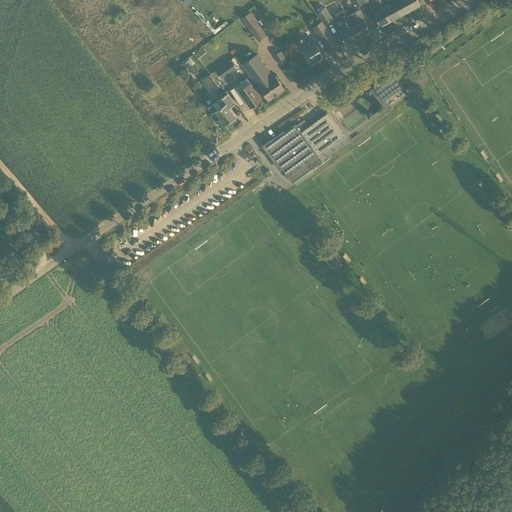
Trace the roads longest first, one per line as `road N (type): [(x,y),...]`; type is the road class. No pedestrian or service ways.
road 1 (residential): [(0,300),(347,69),(476,0)]
road 2 (track): [(511,391),(414,511)]
